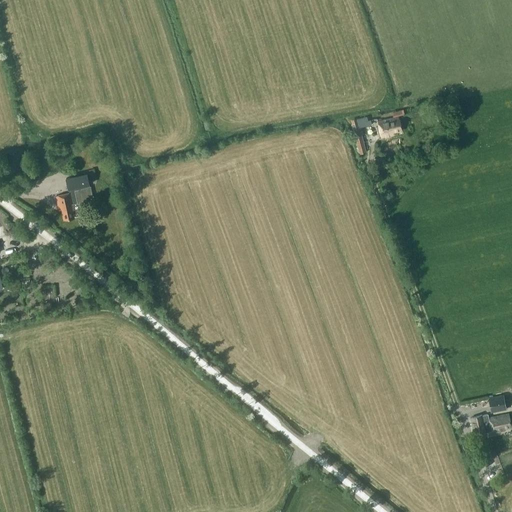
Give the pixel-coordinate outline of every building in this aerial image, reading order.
[(393,115),(391,118),(377,121),(381,138),(393,135),(393,132),(401,130),(399,119),(399,120),(398,116),(402,116),(402,113),(393,115)] [(351,124),(352,124),(359,154),(365,152),(360,127),(372,124),(371,120),(368,121),(367,117),(351,121),(351,124)] [(93,200),(90,187),(87,174),(66,178),(69,193),(56,196),(59,211),(61,210),(64,220),(74,218),(85,215),(82,202),(93,200)] [(511,393),(488,397),(490,413),(506,410),(505,401),(510,400),(510,399),(511,398),(511,393)] [(485,433),(491,431),(491,433),(504,430),(503,428),(510,426),(508,417),(501,418),(501,416),(488,419),(487,414),(470,417),(473,431),(484,428),(485,433)] [(494,477),(490,479),(487,472),(485,473),(488,482),(495,480),(494,477)]
